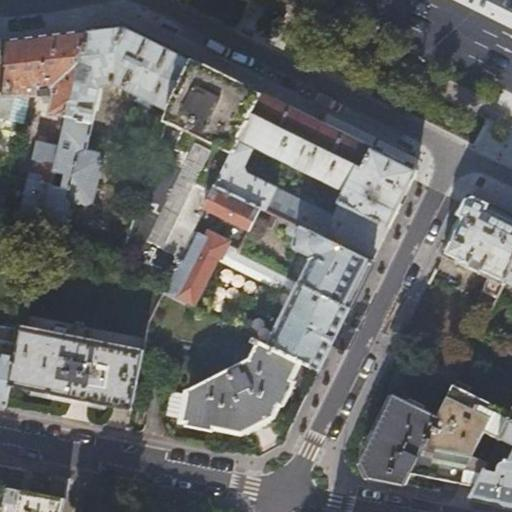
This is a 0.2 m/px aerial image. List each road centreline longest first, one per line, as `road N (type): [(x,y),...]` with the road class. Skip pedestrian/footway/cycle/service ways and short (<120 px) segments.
road 1 (residential): [(292,491),(454,148)]
road 2 (residential): [(150,0),(454,148)]
road 3 (residential): [(292,491),(0,433)]
road 4 (primary): [(386,0),(511,61)]
